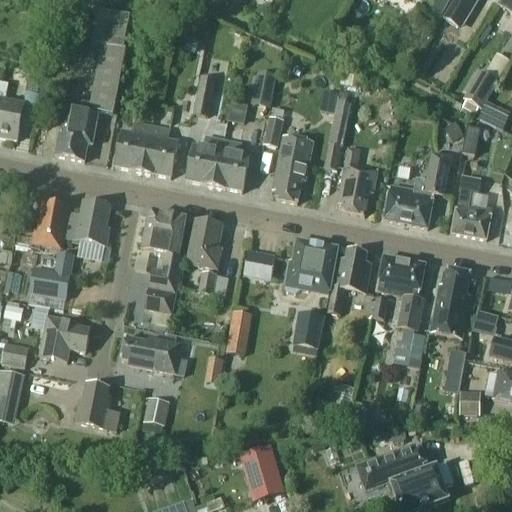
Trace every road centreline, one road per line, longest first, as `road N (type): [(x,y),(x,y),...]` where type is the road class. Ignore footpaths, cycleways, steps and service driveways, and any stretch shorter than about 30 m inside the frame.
road 1 (residential): [(511,266),(133,190)]
road 2 (residential): [(133,190),(103,369)]
road 3 (residential): [(133,190),(0,165)]
